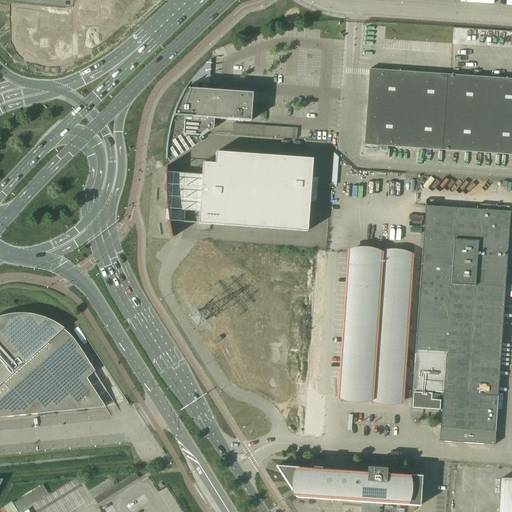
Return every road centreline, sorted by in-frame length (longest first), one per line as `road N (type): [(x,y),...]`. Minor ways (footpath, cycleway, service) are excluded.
road 1 (secondary): [(264,511),(129,292),(98,218)]
road 2 (secondary): [(40,256),(89,289),(228,511)]
road 3 (unknown): [(320,94),(225,81),(223,72),(231,54),(279,37),(322,40),(324,56)]
road 4 (unknown): [(351,98),(349,139),(358,157),(511,168)]
road 5 (unclassified): [(511,17),(324,0)]
road 6 (unknown): [(354,49),(511,64)]
road 7 (primary): [(98,218),(120,179),(120,117),(136,86)]
road 8 (primary): [(136,86),(227,0)]
